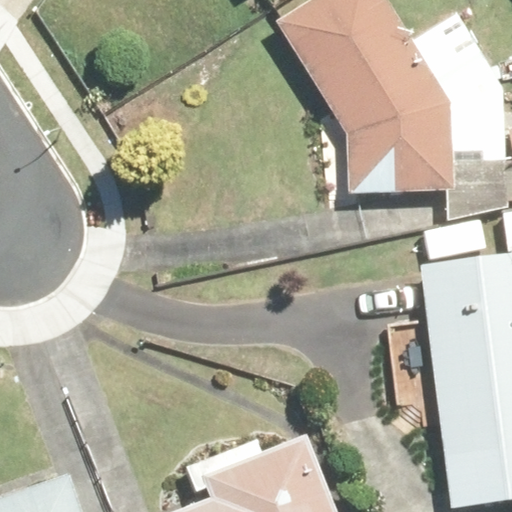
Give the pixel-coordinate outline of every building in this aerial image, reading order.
[(402,50),(367,0),(308,0),(262,27),(323,135),(326,200),(437,196),(436,158),(487,161),(493,87),(447,20),(402,50)] [(511,125),(491,130),(507,206),(511,205),(511,125)] [(511,255),(402,267),(427,511),(483,511),(511,509),(511,255)] [(200,511),(346,511),(322,446),(282,460),(276,443),(191,474),(204,511),(200,511)] [(0,511),(90,511),(79,483),(0,510),(0,511)]
